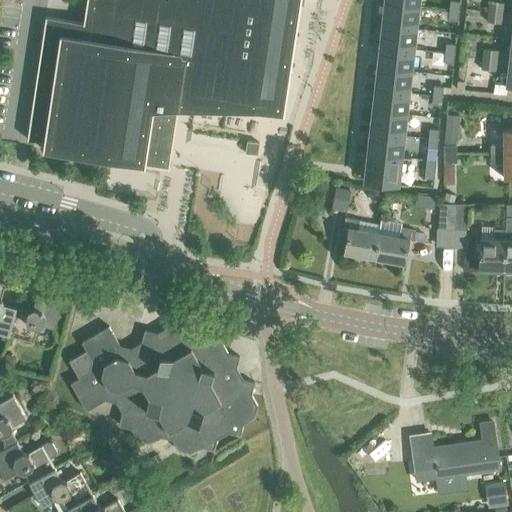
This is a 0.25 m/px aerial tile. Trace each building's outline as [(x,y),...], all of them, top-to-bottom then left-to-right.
[(45,17),(26,140),(43,142),(42,150),(110,160),(168,169),(179,99),(283,114),(300,0),(85,0),(82,23),(45,17)] [(504,3),(488,1),(488,7),(483,7),(483,11),(487,12),(503,13),(504,3)] [(450,2),(449,10),(459,11),(460,3),(450,2)] [(385,3),(383,24),(415,28),(417,7),(385,3)] [(449,10),(448,19),(457,20),(459,11),(449,10)] [(487,12),(486,22),(502,24),(503,13),(487,12)] [(383,24),(380,46),(412,49),(415,28),(383,24)] [(507,62),(511,62),(511,38),(510,38),(508,51),(483,48),(483,50),(470,49),(469,55),(464,54),(464,56),(507,62)] [(445,44),(444,53),(453,54),(455,46),(445,44)] [(380,46),(378,67),(410,71),(412,49),(380,46)] [(444,53),(443,62),(452,63),(453,54),(444,53)] [(495,72),(496,60),(482,59),(481,70),(495,72)] [(378,67),(375,89),(407,92),(410,71),(378,67)] [(434,87),(433,95),(442,96),(443,88),(434,87)] [(375,89),(372,110),(405,114),(407,92),(375,89)] [(433,95),(432,104),(441,105),(442,96),(433,95)] [(372,110),(370,132),(402,135),(405,114),(372,110)] [(456,145),(460,116),(446,115),(443,145),(456,145)] [(491,145),(491,154),(511,153),(511,129),(502,130),(502,144),(491,145)] [(429,130),(428,138),(437,139),(438,131),(429,130)] [(370,132),(367,153),(400,157),(402,135),(370,132)] [(428,138),(427,147),(436,148),(437,139),(428,138)] [(246,141),(244,153),(256,155),(258,143),(246,141)] [(457,154),(456,145),(443,145),(443,154),(457,154)] [(367,153),(364,179),(407,184),(410,158),(400,157),(367,153)] [(503,178),(511,178),(511,153),(491,154),(491,163),(503,163),(503,178)] [(443,154),(444,163),(457,163),(457,154),(443,154)] [(450,176),(444,176),(444,186),(454,186),(454,180),(450,176)] [(412,181),(411,190),(419,191),(420,182),(412,181)] [(420,182),(419,191),(428,192),(429,183),(420,182)] [(331,209),(345,211),(349,191),(335,188),(331,209)] [(376,190),(367,196),(371,202),(376,202),(381,198),(376,190)] [(446,194),(444,200),(453,202),(455,197),(446,194)] [(427,196),(425,208),(433,209),(435,198),(427,196)] [(438,227),(454,228),(456,204),(439,203),(438,227)] [(454,228),(467,228),(468,204),(456,204),(454,228)] [(504,238),(503,270),(511,270),(511,216),(505,217),(505,228),(504,238)] [(347,228),(343,251),(374,257),(379,224),(344,218),(343,227),(347,228)] [(379,224),(374,257),(404,263),(408,239),(412,239),(414,231),(401,229),(401,225),(380,221),(379,224)] [(480,237),(479,269),(503,270),(504,238),(505,228),(495,227),(494,237),(480,237)] [(0,297),(4,283),(0,281),(0,330),(8,332),(15,305),(4,302),(0,297)] [(27,308),(15,305),(8,332),(33,339),(37,325),(42,322),(54,325),(62,297),(36,290),(33,304),(27,308)] [(186,341),(180,330),(167,327),(155,333),(145,330),(141,341),(129,348),(120,345),(109,326),(82,341),(87,349),(69,359),(78,378),(70,383),(84,409),(104,398),(115,401),(122,412),(119,424),(131,429),(138,439),(150,442),(161,436),(172,439),(178,450),(190,454),(202,447),(214,450),(217,439),(228,432),(240,435),(243,424),(254,417),(258,405),(252,393),(255,382),(244,379),(237,367),(240,356),(229,353),(223,341),(210,338),(200,344),(186,341)] [(6,355),(4,364),(13,366),(14,360),(12,357),(6,355)] [(0,449),(16,440),(10,429),(12,423),(24,416),(11,393),(0,399),(0,449)] [(412,462),(432,460),(434,478),(499,468),(492,422),(479,424),(482,446),(456,450),(455,445),(431,448),(429,434),(408,437),(412,462)] [(72,445),(92,444),(92,431),(72,431),(72,445)] [(28,452),(22,450),(16,440),(0,449),(0,469),(4,477),(17,469),(23,471),(29,482),(54,467),(41,444),(28,452)] [(122,463),(112,469),(118,479),(128,472),(122,463)] [(60,498),(66,509),(92,494),(79,472),(67,478),(60,477),(54,467),(29,482),(42,504),(55,496),(60,498)] [(503,483),(487,485),(490,507),(506,505),(503,483)] [(125,511),(117,498),(104,506),(97,504),(92,494),(66,509),(68,511),(125,511)]
